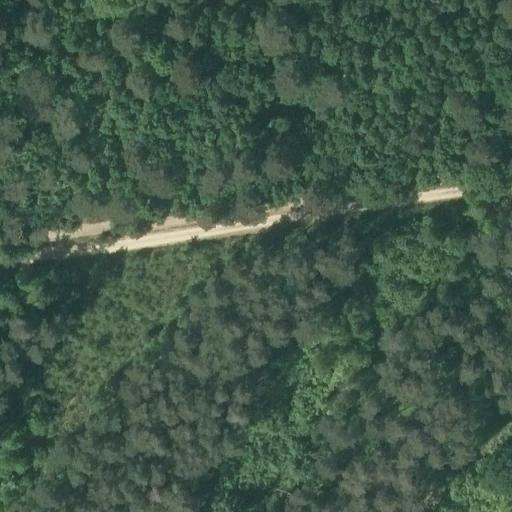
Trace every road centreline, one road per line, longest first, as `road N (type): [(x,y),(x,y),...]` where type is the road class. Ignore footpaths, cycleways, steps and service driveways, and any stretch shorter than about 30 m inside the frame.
road 1 (track): [(511,183),(119,244)]
road 2 (track): [(362,202),(363,305),(399,511)]
road 3 (track): [(119,244),(0,265)]
